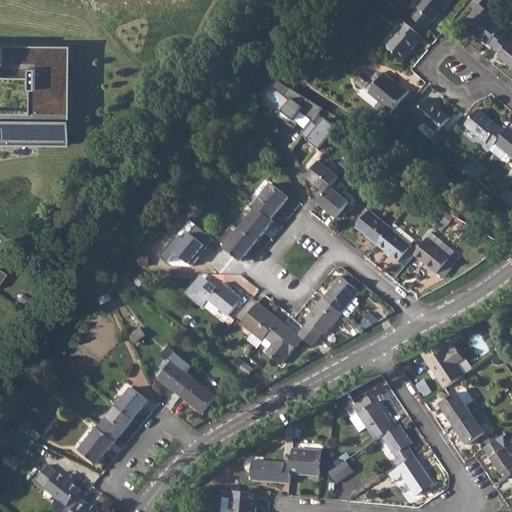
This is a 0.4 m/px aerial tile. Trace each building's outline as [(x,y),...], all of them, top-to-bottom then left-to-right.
[(419,8),(412,16),(426,28),(450,0),(422,0),(417,6),(419,8)] [(484,12),(472,26),(470,28),(489,44),(489,43),(495,48),(506,36),(508,33),(502,28),(503,27),(484,12)] [(401,29),(387,46),(403,59),(418,42),(417,41),(421,36),(404,21),(399,26),(401,29)] [(495,48),(494,49),(500,54),(498,56),(511,67),(511,41),(506,36),(495,48)] [(0,141),(74,143),(74,41),(0,39),(0,141)] [(366,70),(357,82),(365,88),(366,86),(371,90),(370,92),(385,105),(383,107),(390,113),(409,90),(403,84),(401,86),(385,73),(384,75),(381,72),(378,72),(374,77),(366,70)] [(290,89),(284,96),(291,101),(279,116),(294,128),(298,124),(294,120),(301,112),(314,119),(322,108),(290,89)] [(440,109),(435,105),(436,104),(437,103),(430,97),(416,114),(438,132),(450,118),(440,109)] [(489,140),(496,144),(506,132),(479,109),(466,125),(486,143),(489,140)] [(311,122),(301,134),(319,149),(335,129),(325,121),(318,128),(311,122)] [(506,132),(496,144),(511,157),(511,127),(511,126),(506,132)] [(307,176),(327,193),(331,187),(340,177),(320,161),(307,176)] [(272,183),(255,205),(258,207),(272,219),(290,197),(272,183)] [(327,193),(319,202),(338,217),(350,202),(331,187),(327,193)] [(258,207),(240,228),(257,242),(275,221),(272,219),(258,207)] [(357,227),(378,244),(392,227),(371,210),(357,227)] [(392,227),(378,244),(399,262),(413,246),(411,244),(415,240),(395,223),(392,227)] [(257,242),(240,228),(224,248),(241,261),(257,242)] [(433,233),(415,255),(438,273),(451,257),(456,252),(433,233)] [(342,276),(325,297),(344,313),(349,318),(361,304),(358,301),(360,299),(357,296),(361,292),(342,276)] [(210,282),(195,299),(195,300),(204,307),(209,300),(228,316),(243,298),(223,283),(219,288),(210,282)] [(310,321),(305,327),(319,338),(324,332),(326,334),(344,313),(325,297),(307,319),(310,321)] [(312,298),(305,309),(312,313),(319,301),(312,298)] [(242,323),(253,333),(263,341),(266,337),(281,320),(259,302),(242,323)] [(371,313),(362,323),(367,328),(377,319),(371,313)] [(281,320),(266,337),(289,356),(303,338),(281,320)] [(458,334),(448,339),(451,346),(461,340),(458,334)] [(451,346),(448,339),(424,353),(427,359),(447,348),(451,346)] [(160,378),(183,395),(196,379),(188,373),(193,366),(169,347),(162,355),(167,359),(161,366),(166,370),(160,378)] [(447,348),(427,359),(445,387),(465,374),(457,362),(464,358),(457,347),(450,351),(447,348)] [(196,379),(183,395),(204,412),(217,396),(196,379)] [(441,403),(454,423),(471,411),(466,404),(474,400),(466,386),(458,391),(441,403)] [(133,387),(118,406),(132,417),(140,409),(141,410),(149,401),(133,387)] [(374,402),(359,412),(351,417),(360,430),(366,426),(376,440),(382,435),(395,427),(377,400),(374,402)] [(118,406),(100,427),(117,440),(134,419),(132,417),(118,406)] [(471,411),(454,423),(468,443),(485,432),(471,411)] [(395,427),(382,435),(397,457),(394,459),(399,466),(415,456),(408,446),(413,442),(400,423),(395,427)] [(100,427),(99,426),(80,450),(98,463),(117,440),(100,427)] [(6,428),(0,436),(0,439),(28,453),(34,441),(6,428)] [(34,430),(30,435),(38,441),(42,436),(34,430)] [(505,471),(509,477),(511,474),(511,453),(507,446),(506,434),(500,438),(486,447),(492,456),(491,456),(502,472),(505,471)] [(292,465),(292,473),(320,475),(322,450),(294,447),(292,465)] [(399,466),(389,473),(394,480),(402,475),(416,494),(433,483),(415,456),(399,466)] [(252,479),(290,482),(292,473),(292,465),(285,464),(285,462),(254,459),(252,479)] [(341,463),(330,470),(337,482),(348,474),(341,463)] [(68,505),(81,488),(60,471),(59,472),(49,464),(37,479),(47,487),(46,488),(68,505)] [(256,511),(258,492),(232,489),(232,496),(224,496),(221,511),(256,511)] [(81,501),(71,511),(94,511),(92,510),(95,507),(89,502),(87,505),(81,501)]
